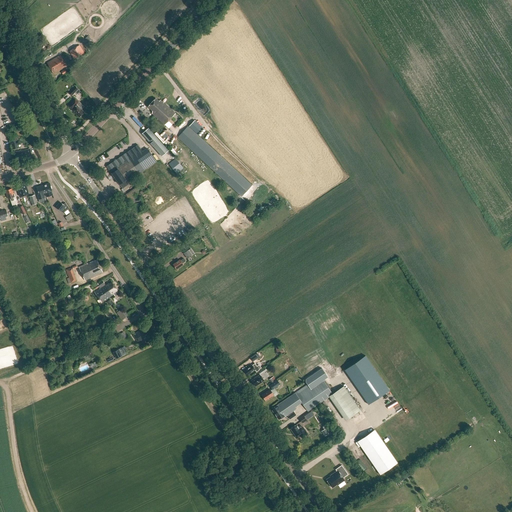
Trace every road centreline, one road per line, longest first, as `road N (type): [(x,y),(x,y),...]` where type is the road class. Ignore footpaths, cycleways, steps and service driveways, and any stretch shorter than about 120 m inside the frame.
road 1 (tertiary): [(323,511),(69,154)]
road 2 (track): [(48,165),(280,511)]
road 3 (tertiary): [(69,154),(216,0)]
road 4 (tertiary): [(69,154),(8,0)]
road 5 (track): [(0,381),(143,313)]
road 6 (track): [(5,380),(21,489),(32,511)]
